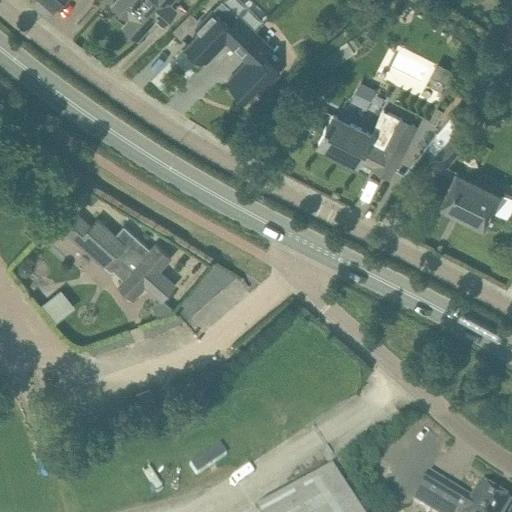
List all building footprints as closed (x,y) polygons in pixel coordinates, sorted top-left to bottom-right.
[(44,0),(55,9),(62,0),(44,0)] [(114,0),(131,15),(124,22),(139,35),(158,14),(164,20),(177,6),(175,3),(177,0),(114,0)] [(201,31),(189,44),(207,61),(227,40),(238,50),(255,32),(239,16),(222,1),(213,10),(210,13),(197,27),(201,31)] [(255,32),(238,50),(248,60),(228,82),(246,99),(258,87),(262,91),(276,76),(280,73),(265,58),(273,48),(255,32)] [(350,101),(366,108),(375,88),(359,81),(350,101)] [(503,108),(483,113),(486,124),(505,120),(503,108)] [(325,131),(319,143),(359,162),(361,158),(375,165),(374,168),(391,177),(418,126),(384,110),(373,134),(333,114),(328,126),(327,125),(324,130),(325,131)] [(453,117),(426,149),(447,166),(474,135),(453,117)] [(440,204),(485,227),(492,214),(493,215),(495,211),(493,210),(502,193),(457,171),(440,204)] [(146,285),(161,298),(176,285),(159,271),(172,258),(157,244),(151,251),(124,227),(116,236),(98,220),(91,227),(79,215),(65,230),(106,266),(110,261),(116,267),(114,270),(124,279),(119,285),(134,299),(146,285)] [(57,288),(39,303),(55,322),(73,307),(57,288)] [(163,299),(162,299),(153,306),(160,317),(175,311),(163,299)] [(190,465),(197,475),(226,454),(220,444),(190,465)] [(361,511),(331,467),(262,511),(361,511)] [(432,511),(504,511),(509,504),(480,487),(472,500),(428,474),(412,500),(432,511)]
